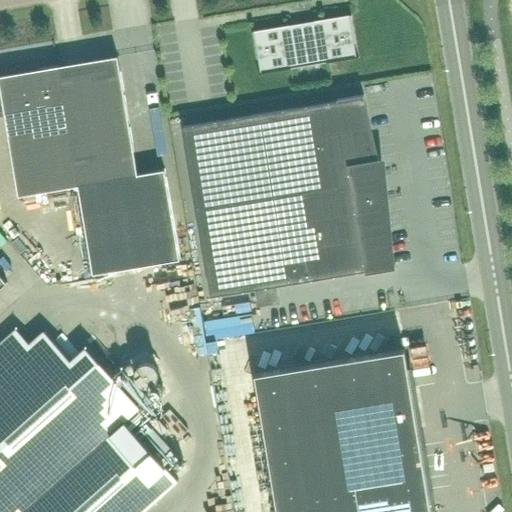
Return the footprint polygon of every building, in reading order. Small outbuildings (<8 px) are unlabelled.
[(222,0),(212,0),(213,11),(223,10),(222,0)] [(357,57),(350,14),(254,30),(261,73),(357,57)] [(118,55),(58,65),(78,186),(93,274),(180,259),(164,169),(138,174),(118,55)] [(0,111),(4,111),(18,196),(78,186),(58,65),(34,69),(34,68),(32,68),(32,70),(0,74),(0,111)] [(391,265),(364,96),(184,126),(211,295),(391,265)] [(30,343),(17,328),(0,342),(0,511),(142,511),(179,480),(131,427),(146,414),(86,346),(71,359),(45,329),(30,343)] [(432,511),(405,348),(256,372),(278,511),(432,511)]
